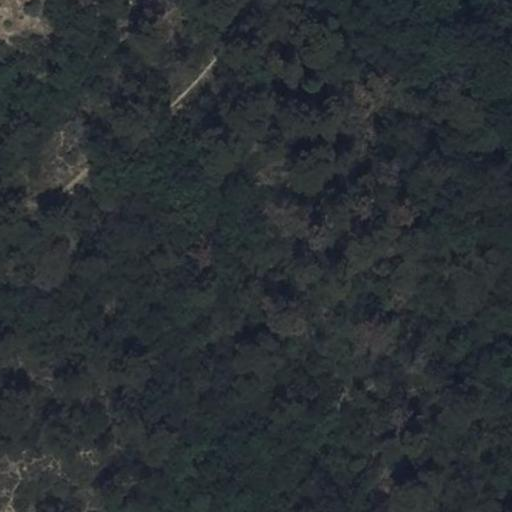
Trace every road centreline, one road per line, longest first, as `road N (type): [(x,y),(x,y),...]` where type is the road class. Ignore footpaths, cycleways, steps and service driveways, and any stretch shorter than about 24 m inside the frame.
road 1 (motorway): [(211,511),(109,0)]
road 2 (motorway): [(0,138),(75,511)]
